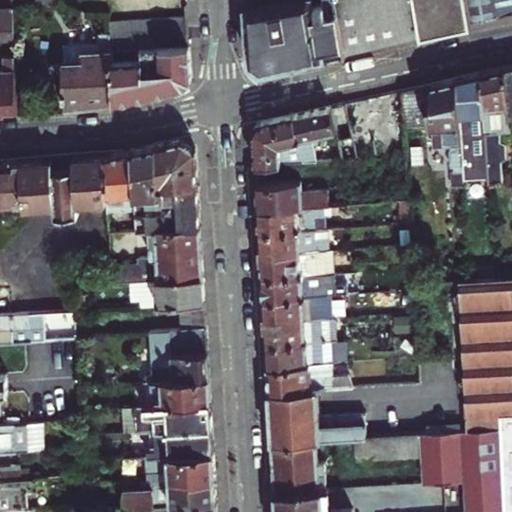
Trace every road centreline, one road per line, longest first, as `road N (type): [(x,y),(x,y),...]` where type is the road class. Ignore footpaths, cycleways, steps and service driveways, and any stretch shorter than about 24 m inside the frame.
road 1 (residential): [(249,511),(224,103)]
road 2 (residential): [(511,40),(224,103)]
road 3 (residential): [(224,103),(132,122),(0,133)]
